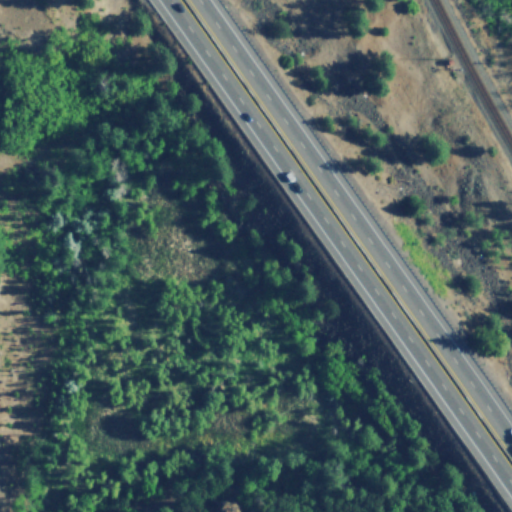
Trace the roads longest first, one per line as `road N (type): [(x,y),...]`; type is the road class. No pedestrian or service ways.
road 1 (motorway): [(165,0),(511,486)]
road 2 (motorway): [(511,438),(202,0)]
